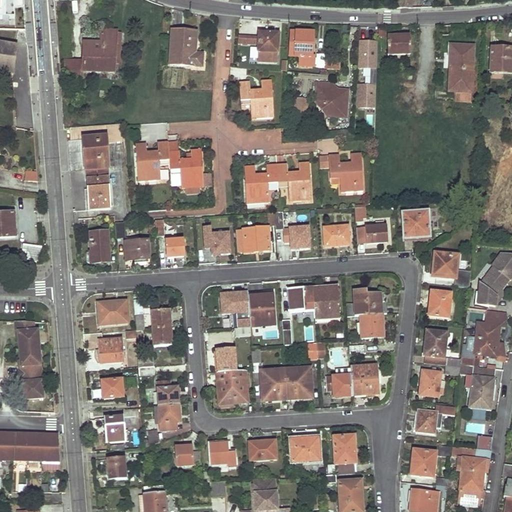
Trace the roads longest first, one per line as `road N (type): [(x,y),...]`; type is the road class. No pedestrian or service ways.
road 1 (residential): [(394,421),(411,290),(400,264),(190,276)]
road 2 (residential): [(190,276),(198,406),(209,422),(394,421)]
road 3 (tertiary): [(65,285),(43,0)]
road 4 (tertiary): [(36,0),(58,285)]
road 5 (residential): [(511,11),(387,17),(226,8)]
road 6 (tertiary): [(75,423),(65,285)]
road 7 (tertiary): [(58,285),(67,423)]
road 8 (residential): [(190,276),(65,285)]
road 9 (residential): [(226,8),(217,128)]
